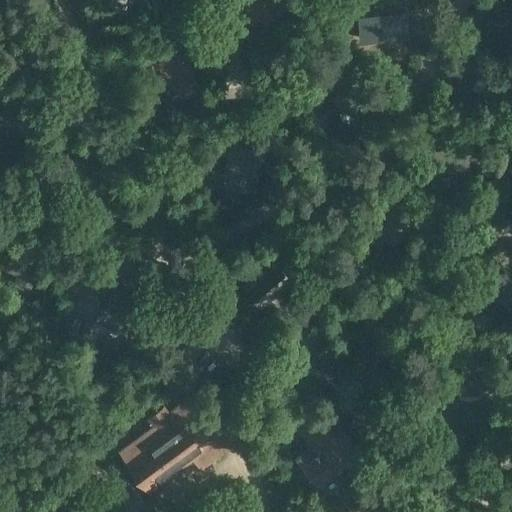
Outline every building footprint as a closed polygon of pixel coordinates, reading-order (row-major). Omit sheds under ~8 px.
[(247,0),(266,22),(284,7),(278,0),(247,0)] [(511,6),(490,0),(485,0),(478,26),(511,36),(511,6)] [(406,12),(361,15),(362,39),(407,37),(406,12)] [(163,70),(166,84),(195,77),(190,53),(153,62),(155,72),(163,70)] [(477,53),(451,91),(466,100),(483,75),(497,85),(506,72),(477,53)] [(356,118),(372,99),(343,75),(336,83),(342,88),(333,99),(356,118)] [(27,130),(39,108),(5,91),(0,100),(7,104),(0,116),(27,130)] [(173,107),(158,108),(160,130),(174,129),(173,107)] [(107,142),(107,151),(114,151),(115,143),(107,142)] [(233,144),(222,186),(254,194),(265,152),(233,144)] [(476,144),(431,148),(433,172),(478,168),(476,144)] [(103,177),(104,184),(128,183),(125,158),(105,159),(105,158),(94,158),(95,177),(103,177)] [(386,220),(377,229),(393,246),(408,230),(406,228),(419,216),(397,193),(383,207),(387,212),(383,217),(386,220)] [(435,234),(426,238),(429,246),(438,242),(435,234)] [(16,237),(0,269),(35,287),(51,255),(16,237)] [(344,252),(350,263),(361,257),(355,246),(344,252)] [(511,269),(497,251),(478,268),(510,307),(511,304),(511,269)] [(263,274),(247,289),(261,305),(292,277),(272,255),(258,267),(264,274),(263,274)] [(97,269),(86,264),(80,276),(91,281),(97,269)] [(345,269),(333,275),(340,288),(352,282),(345,269)] [(136,291),(114,279),(101,306),(123,317),(136,291)] [(487,312),(476,313),(477,329),(488,328),(487,312)] [(356,348),(375,365),(391,346),(369,324),(355,338),(360,343),(356,348)] [(482,383),(496,377),(485,349),(471,355),(482,383)] [(149,486),(151,489),(174,471),(179,479),(201,463),(202,465),(239,440),(230,426),(236,421),(217,394),(210,399),(201,386),(171,407),(166,401),(116,436),(121,444),(120,445),(121,446),(111,453),(142,495),(148,491),(146,488),(149,486)] [(457,396),(455,423),(479,424),(479,417),(487,417),(488,400),(480,400),(480,398),(457,396)] [(282,399),(273,407),(280,415),(289,407),(282,399)] [(291,417),(313,444),(297,457),(320,484),(361,449),(344,430),(337,436),(309,402),(291,417)]
